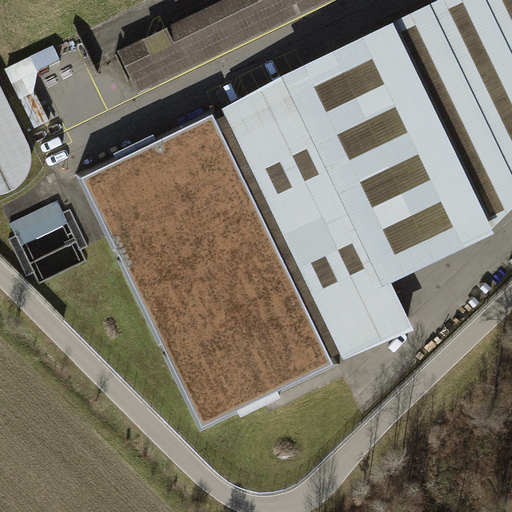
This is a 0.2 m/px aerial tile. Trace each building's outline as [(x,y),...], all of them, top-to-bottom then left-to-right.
[(0,0),(0,193),(6,193),(16,188),(23,182),(27,174),(30,163),(30,153),(26,142),(0,88),(0,0)] [(228,0),(145,40),(122,52),(139,88),(163,77),(268,26),(290,15),(315,3),(321,0),(228,0)] [(227,113),(215,118),(223,135),(227,141),(330,358),(343,352),(346,359),(417,329),(412,318),(390,273),(492,228),(511,207),(511,0),(438,0),(289,72),(224,107),(227,113)] [(18,102),(35,93),(39,73),(61,61),(54,47),(2,72),(18,102)] [(35,93),(18,102),(32,131),(49,122),(35,93)] [(335,367),(330,358),(227,141),(223,135),(215,118),(211,109),(155,136),(155,135),(153,136),(117,154),(117,153),(115,154),(115,155),(76,174),(106,237),(113,252),(117,250),(121,258),(117,260),(159,346),(163,344),(167,353),(163,355),(200,432),(240,413),(240,414),(242,413),(263,402),(278,395),(278,396),(280,395),(279,394),(335,367)]
